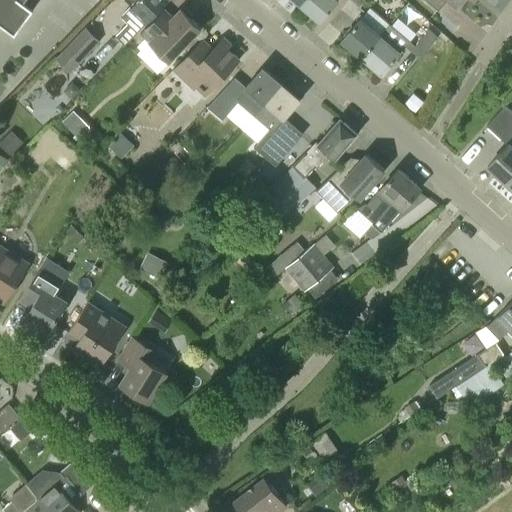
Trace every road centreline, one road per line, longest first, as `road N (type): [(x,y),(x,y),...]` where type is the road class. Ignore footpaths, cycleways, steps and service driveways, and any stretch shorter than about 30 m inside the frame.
road 1 (residential): [(511,237),(243,0)]
road 2 (residential): [(164,494),(49,385),(0,352)]
